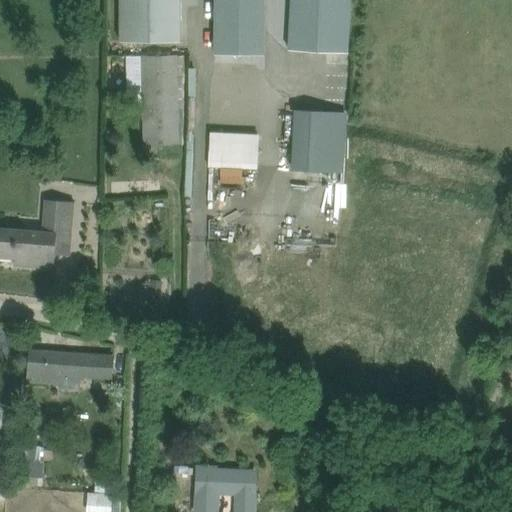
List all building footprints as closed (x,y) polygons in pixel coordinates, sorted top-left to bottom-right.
[(121,0),(121,41),(182,41),(181,0),(121,0)] [(265,55),(266,0),(216,0),(216,54),(265,55)] [(292,0),(290,50),(349,53),(351,0),(292,0)] [(178,55),(141,56),(143,157),(180,156),(178,55)] [(343,172),(346,122),(347,113),(295,110),(291,169),(343,172)] [(210,166),(259,169),(260,134),(212,132),(210,166)] [(24,266),(54,268),(56,254),(70,255),(75,202),(44,199),(42,231),(0,227),(0,229),(0,256),(25,259),(24,266)] [(153,290),(162,291),(162,281),(154,281),(153,290)] [(60,375),(112,378),(114,355),(87,353),(31,349),(29,383),(53,385),(54,380),(59,381),(60,375)] [(43,478),(46,447),(30,446),(27,477),(43,478)] [(216,511),(218,491),(255,493),(255,472),(200,470),(198,511),(216,511)] [(112,511),(113,493),(96,493),(90,492),(88,511),(112,511)]
